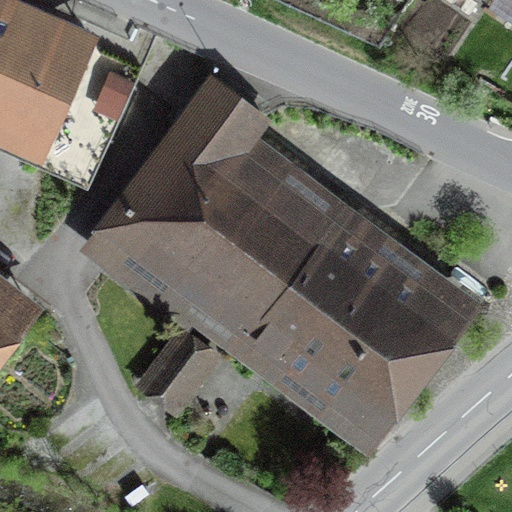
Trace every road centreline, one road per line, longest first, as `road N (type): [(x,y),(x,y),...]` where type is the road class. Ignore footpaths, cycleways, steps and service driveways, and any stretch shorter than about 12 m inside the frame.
road 1 (track): [(260,511),(186,473),(134,427),(84,335),(68,282),(77,234),(178,65)]
road 2 (residential): [(147,0),(511,167)]
road 3 (residential): [(511,373),(360,511)]
